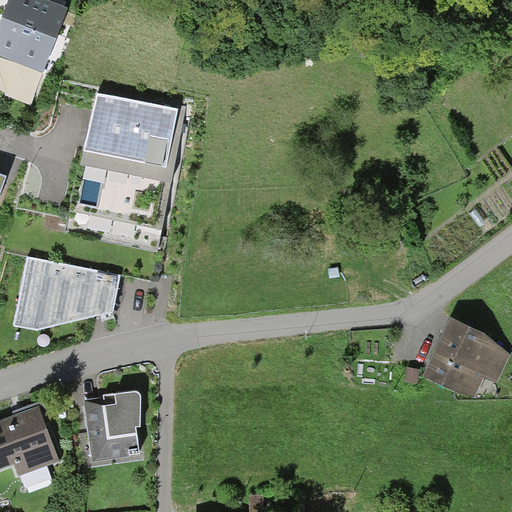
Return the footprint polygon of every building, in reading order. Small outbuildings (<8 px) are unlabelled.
[(0,57),(42,73),(66,8),(43,0),(6,0),(0,18),(0,57)] [(187,111),(98,93),(73,218),(162,235),(187,111)] [(119,278),(27,259),(16,327),(38,331),(112,309),(119,278)] [(498,384),(511,352),(451,325),(427,380),(476,402),(486,379),(498,384)] [(93,465),(148,459),(141,397),(86,402),(93,465)] [(19,477),(60,462),(40,410),(0,425),(0,474),(15,468),(19,477)]
